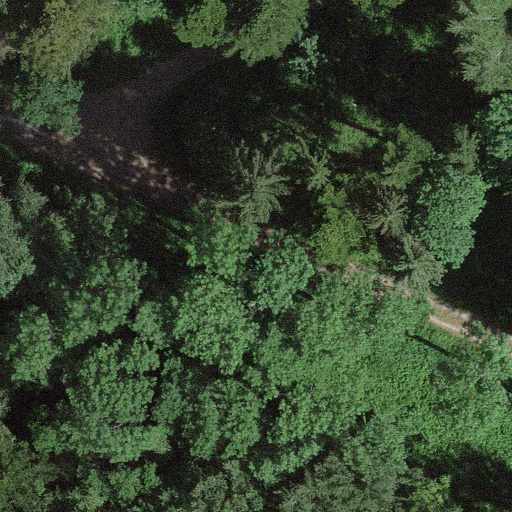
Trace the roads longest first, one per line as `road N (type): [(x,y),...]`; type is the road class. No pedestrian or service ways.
road 1 (track): [(0,125),(511,344)]
road 2 (track): [(335,0),(51,143)]
